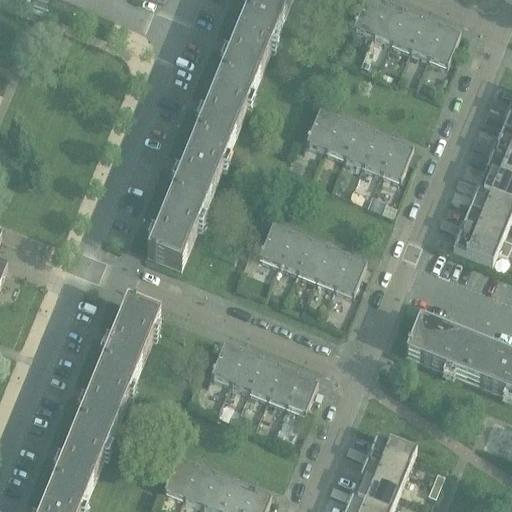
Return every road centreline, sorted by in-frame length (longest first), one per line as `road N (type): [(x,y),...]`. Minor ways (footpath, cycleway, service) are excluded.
road 1 (residential): [(400,283),(501,32)]
road 2 (residential): [(81,268),(176,37)]
road 3 (residential): [(360,380),(135,288)]
road 4 (residential): [(0,469),(81,268)]
road 5 (residential): [(306,511),(360,380)]
road 6 (residential): [(511,330),(400,283)]
